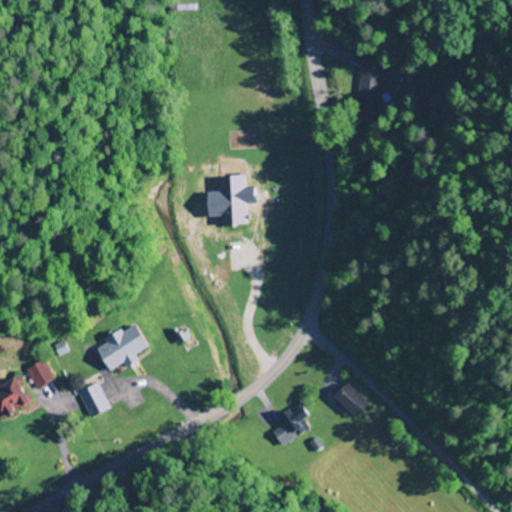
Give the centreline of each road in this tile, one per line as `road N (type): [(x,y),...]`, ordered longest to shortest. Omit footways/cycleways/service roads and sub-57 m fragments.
road 1 (tertiary): [(47,511),(199,428),(286,358),(307,306),(331,192),(305,0)]
road 2 (residential): [(511,511),(468,463),(288,354)]
